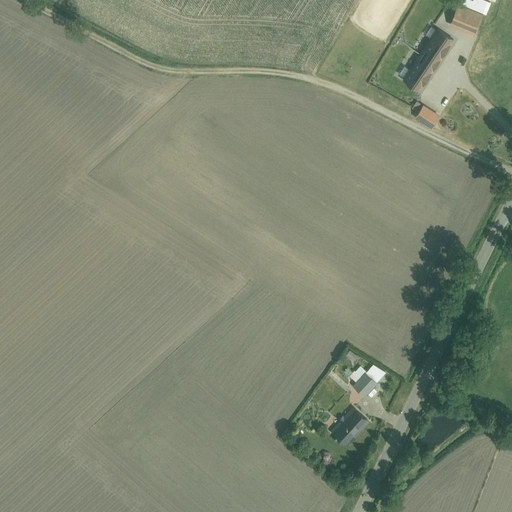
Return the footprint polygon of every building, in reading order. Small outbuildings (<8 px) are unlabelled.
[(459,9),(451,27),(476,37),(483,19),(459,9)] [(438,30),(404,80),(423,93),(457,43),(438,30)] [(422,108),(416,119),(433,129),(440,119),(422,108)] [(341,367),(333,376),(348,389),(353,383),(355,384),(366,371),(360,365),(351,376),(341,367)] [(374,365),(355,388),(367,398),(387,375),(374,365)] [(354,407),(332,432),(349,448),(372,423),(354,407)] [(472,411),(469,419),(479,423),(482,414),(472,411)]
